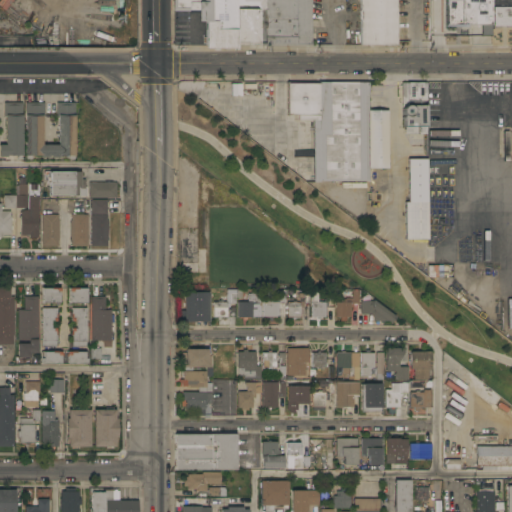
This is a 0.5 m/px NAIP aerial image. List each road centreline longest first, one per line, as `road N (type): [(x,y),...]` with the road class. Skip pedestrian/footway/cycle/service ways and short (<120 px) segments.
road 1 (residential): [(82,87),(127,126),(133,370),(157,414)]
road 2 (tertiary): [(157,170),(157,511)]
road 3 (tertiary): [(192,65),(511,64)]
road 4 (residential): [(157,425),(437,425)]
road 5 (residential): [(411,335),(156,334)]
road 6 (residential): [(0,469),(157,469)]
road 7 (residential): [(0,265),(129,265)]
